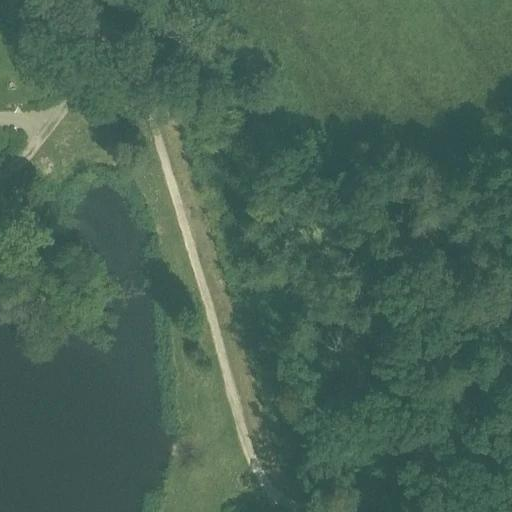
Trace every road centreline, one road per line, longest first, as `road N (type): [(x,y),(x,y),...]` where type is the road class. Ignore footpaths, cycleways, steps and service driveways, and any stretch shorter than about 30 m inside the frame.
road 1 (track): [(280,511),(248,453),(157,84),(110,0)]
road 2 (track): [(157,84),(93,118),(0,121)]
